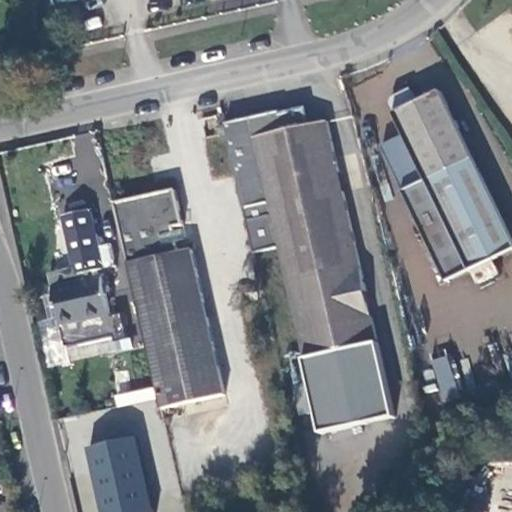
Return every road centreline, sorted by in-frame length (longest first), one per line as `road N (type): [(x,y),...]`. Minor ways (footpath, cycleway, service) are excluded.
road 1 (unclassified): [(438,0),(360,47),(0,130)]
road 2 (unclassified): [(0,266),(51,511)]
